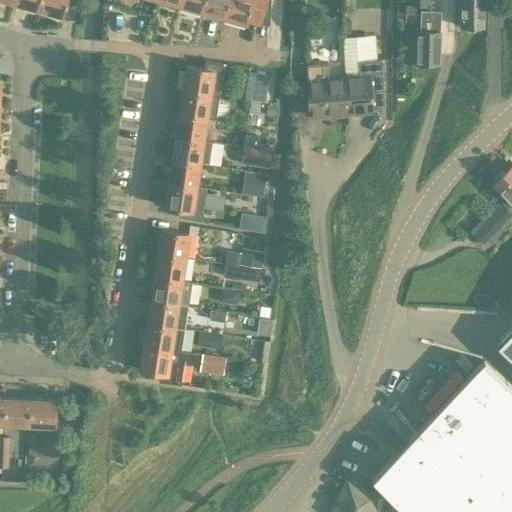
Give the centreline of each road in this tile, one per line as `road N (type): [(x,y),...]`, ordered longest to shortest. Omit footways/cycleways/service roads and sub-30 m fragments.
road 1 (tertiary): [(270,511),(320,455),(352,399),(393,266),(424,206),(511,112)]
road 2 (residential): [(13,362),(109,371),(163,51)]
road 3 (residential): [(13,362),(26,42)]
road 4 (residential): [(26,42),(163,51)]
